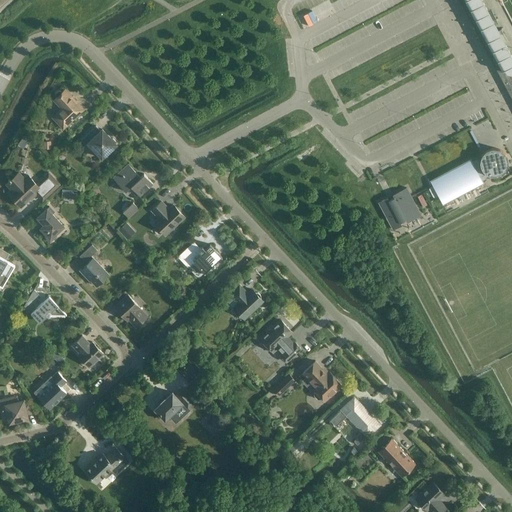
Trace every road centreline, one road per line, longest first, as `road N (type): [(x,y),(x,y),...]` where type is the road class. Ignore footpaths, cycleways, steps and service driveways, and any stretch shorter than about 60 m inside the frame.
road 1 (residential): [(511,503),(97,52),(48,37),(19,53),(0,83)]
road 2 (residential): [(0,442),(60,426),(133,357),(0,222)]
